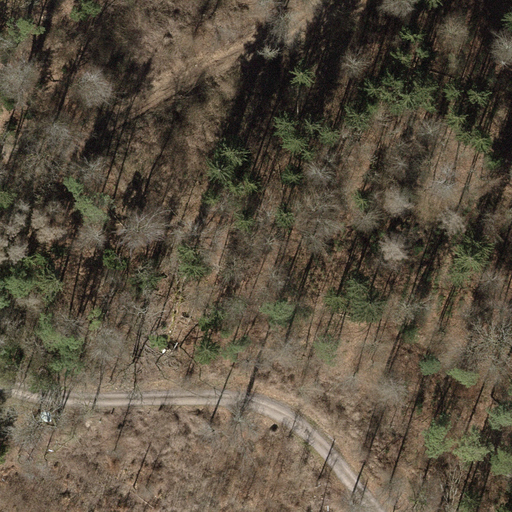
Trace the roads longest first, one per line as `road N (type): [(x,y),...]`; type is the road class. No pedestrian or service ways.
road 1 (track): [(0,380),(75,397),(246,392),(308,432),(369,511)]
road 2 (track): [(0,220),(37,170),(347,0)]
